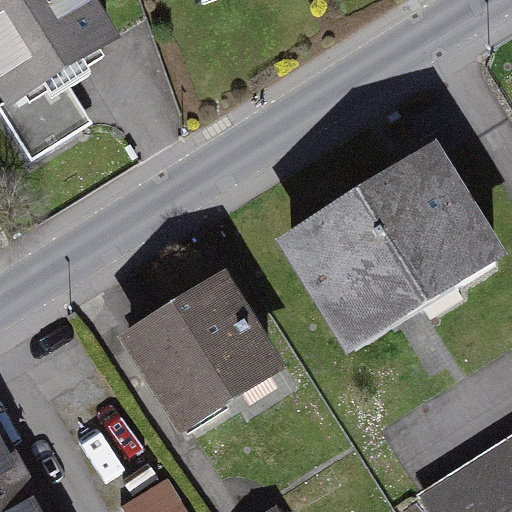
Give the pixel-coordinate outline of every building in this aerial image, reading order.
[(88,0),(0,0),(0,99),(8,111),(0,116),(0,124),(32,173),(96,132),(76,102),(131,66),(88,0)] [(198,0),(204,13),(237,0),(198,0)] [(511,275),(445,165),(293,256),(365,373),(511,284),(511,275)] [(231,292),(135,352),(202,460),(299,400),(231,292)] [(44,511),(0,435),(0,511),(44,511)] [(511,511),(511,445),(419,500),(425,511),(511,511)] [(187,511),(167,480),(118,510),(118,511),(187,511)]
